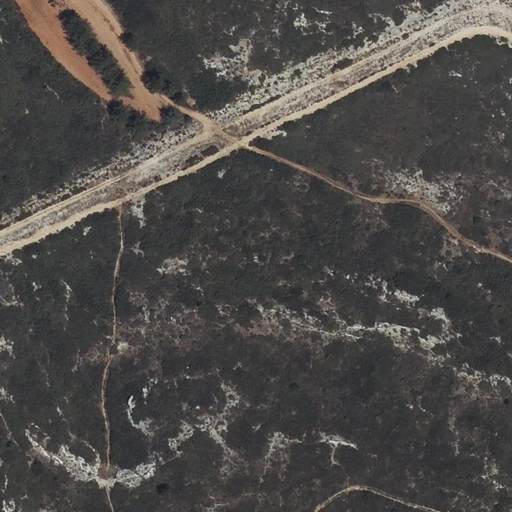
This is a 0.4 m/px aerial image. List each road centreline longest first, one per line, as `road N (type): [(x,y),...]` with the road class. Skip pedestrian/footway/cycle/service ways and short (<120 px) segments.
road 1 (track): [(511,36),(482,25),(455,33),(0,253)]
road 2 (track): [(80,0),(166,105),(292,175),(369,200),(418,198),(465,244),(511,263)]
